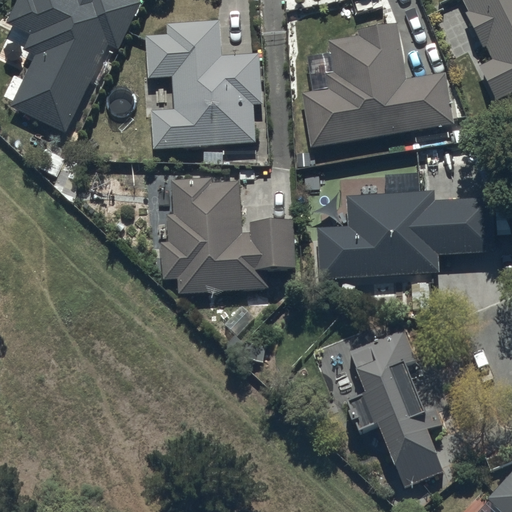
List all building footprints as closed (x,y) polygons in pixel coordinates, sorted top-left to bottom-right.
[(34,54),(9,107),(65,135),(91,83),(98,87),(139,4),(130,0),(18,0),(7,24),(32,36),(25,50),(34,54)] [(511,0),(461,0),(468,13),(465,15),(481,47),(485,46),(492,60),(478,67),(495,100),(511,91),(511,0)] [(167,35),(146,36),(148,78),(172,77),(173,109),(150,110),(152,149),(255,145),(253,107),(263,107),(261,55),(221,57),(219,21),(167,23),(167,35)] [(326,91),(302,95),(310,148),(453,126),(445,73),(406,80),(398,25),(358,31),(359,38),(328,42),(333,74),(324,76),(326,91)] [(209,180),(170,181),(172,216),(166,216),(167,242),(161,242),(162,281),(178,280),(178,295),(268,289),(267,270),(296,269),(294,221),(248,222),(249,233),(241,233),(238,182),(209,184),(209,180)] [(434,202),(433,192),(346,198),(348,227),(316,228),(319,282),(438,275),(437,257),(493,254),(490,198),(434,202)] [(350,351),(366,393),(348,400),(361,435),(379,428),(402,488),(442,473),(426,431),(441,426),(435,409),(424,413),(406,366),(417,362),(405,330),(350,351)] [(511,511),(511,471),(487,499),(483,496),(466,511),(511,511)]
